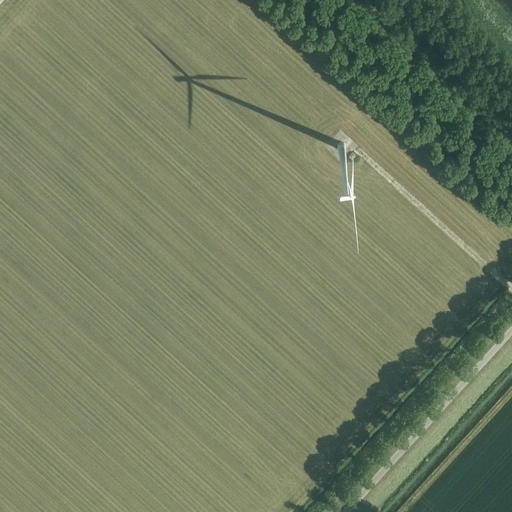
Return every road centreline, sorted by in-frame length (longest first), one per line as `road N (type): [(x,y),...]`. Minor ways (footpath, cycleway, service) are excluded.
road 1 (residential): [(344,511),(511,329)]
road 2 (track): [(511,128),(368,0)]
